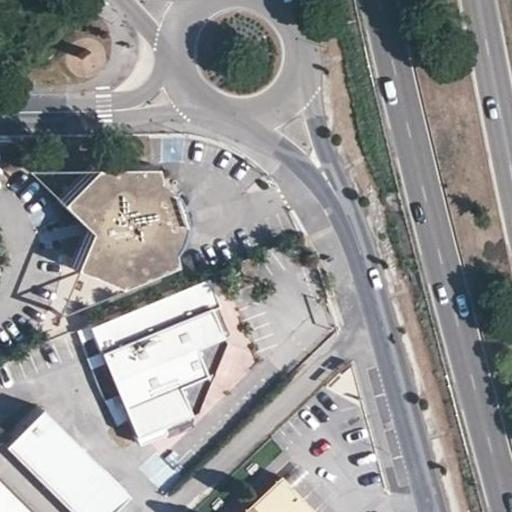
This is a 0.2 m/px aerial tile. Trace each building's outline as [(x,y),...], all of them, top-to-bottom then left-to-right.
[(159,160),(96,161),(62,197),(90,226),(91,229),(91,232),(77,262),(119,286),(176,262),(174,252),(176,249),(179,244),(183,234),(185,224),(185,214),(182,202),(178,194),(172,186),(166,180),(161,176),(159,160)] [(189,420),(226,333),(215,307),(218,306),(206,279),(88,326),(135,444),(163,433),(162,430),(189,420)] [(105,511),(125,493),(34,400),(5,429),(0,424),(0,476),(35,511),(105,511)] [(35,511),(0,476),(0,511),(35,511)] [(241,511),(309,511),(277,478),(241,511)]
